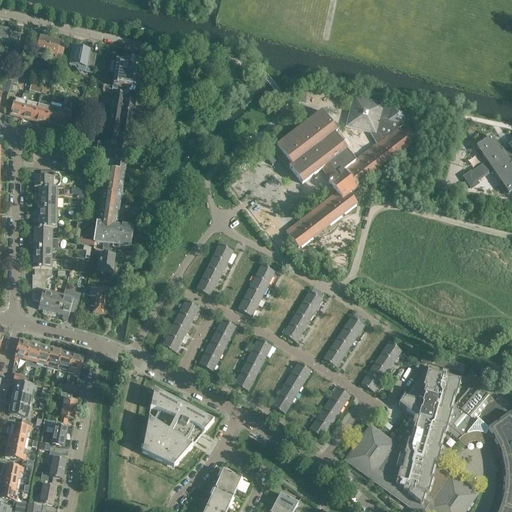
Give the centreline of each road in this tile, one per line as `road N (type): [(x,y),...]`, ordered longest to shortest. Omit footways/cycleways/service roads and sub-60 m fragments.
road 1 (residential): [(362,404),(363,396),(336,377),(213,308),(176,380)]
road 2 (residential): [(14,321),(16,141),(0,131)]
road 3 (unclassified): [(152,47),(156,85),(139,133),(144,178),(136,221)]
road 4 (residential): [(66,511),(101,345)]
road 5 (unclassified): [(152,47),(0,10)]
